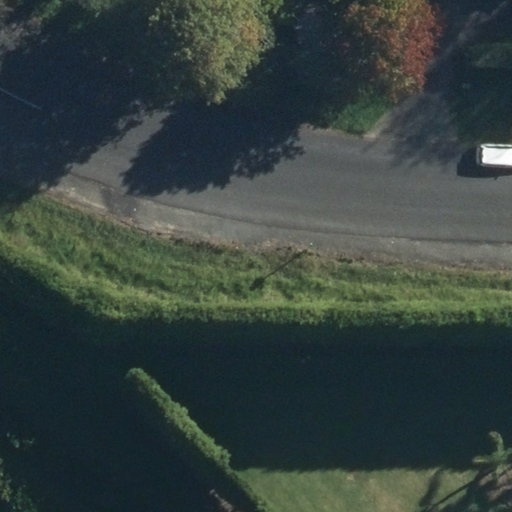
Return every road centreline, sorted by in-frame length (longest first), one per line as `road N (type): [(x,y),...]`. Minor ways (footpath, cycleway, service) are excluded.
road 1 (residential): [(511,198),(250,183),(106,150),(0,97)]
road 2 (unknown): [(367,190),(406,116),(403,0)]
